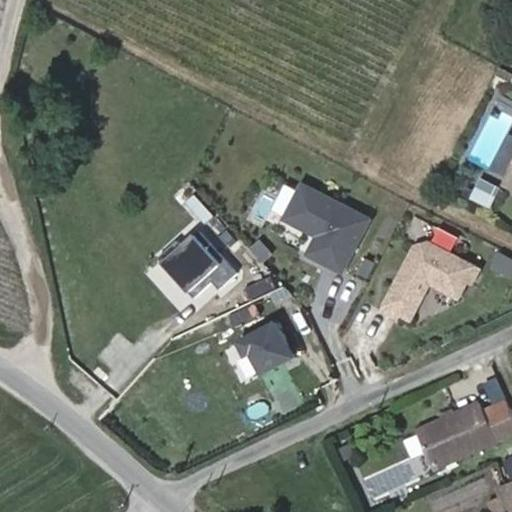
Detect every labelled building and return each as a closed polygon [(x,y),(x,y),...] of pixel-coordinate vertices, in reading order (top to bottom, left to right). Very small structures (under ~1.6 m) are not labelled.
[(510,73),(498,67),(494,75),(506,81),(510,73)] [(498,106),(511,111),(511,91),(505,88),(498,106)] [(492,169),(507,176),(511,166),(511,135),(509,134),(492,169)] [(511,166),(507,176),(503,184),(511,188),(511,166)] [(373,222),(307,188),(290,221),(313,233),(319,231),(325,234),(323,238),(313,256),(346,274),(373,222)] [(242,272),(204,230),(203,228),(184,246),(179,241),(162,255),(198,296),(216,279),(224,288),(242,272)] [(276,253),(265,241),(257,248),(268,261),(276,253)] [(484,270),(434,243),(421,247),(386,311),(402,319),(404,315),(417,290),(428,296),(435,284),(463,299),(472,281),(476,284),(484,270)] [(415,321),(428,296),(417,290),(404,315),(415,321)] [(299,357),(280,322),(243,342),(250,356),(255,353),(266,374),(299,357)] [(435,469),(511,433),(511,414),(489,425),(486,417),(480,404),(455,415),(456,419),(447,424),(445,420),(418,433),(435,469)] [(511,414),(511,411),(509,406),(486,417),(489,425),(511,414)] [(456,419),(455,415),(454,412),(444,417),(445,420),(447,424),(456,419)] [(511,511),(511,481),(504,484),(499,486),(502,500),(505,511),(511,511)] [(505,511),(502,500),(488,504),(490,511),(505,511)]
